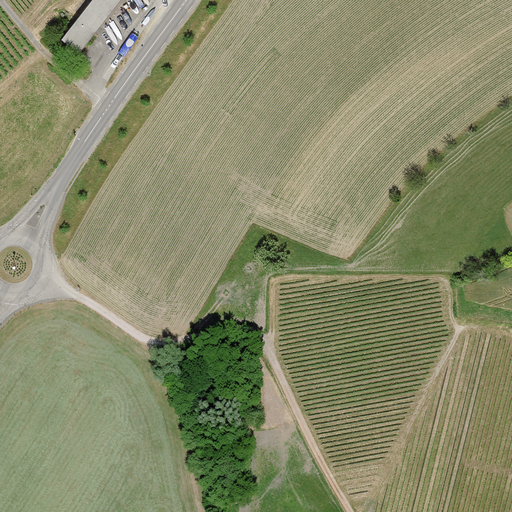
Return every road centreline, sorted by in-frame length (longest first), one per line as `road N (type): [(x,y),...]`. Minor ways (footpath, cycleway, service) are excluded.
road 1 (track): [(41,278),(151,341),(251,332),(349,511)]
road 2 (primary): [(62,177),(186,0)]
